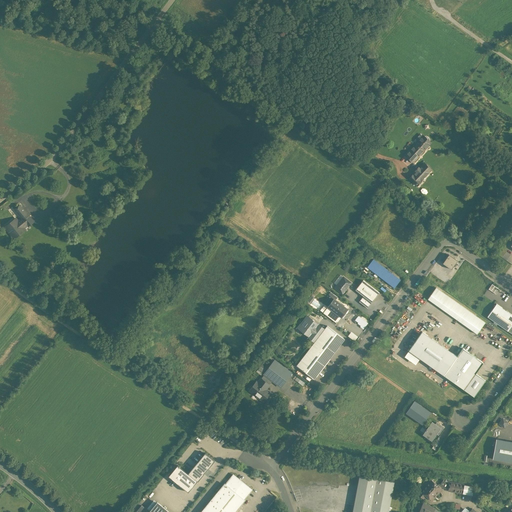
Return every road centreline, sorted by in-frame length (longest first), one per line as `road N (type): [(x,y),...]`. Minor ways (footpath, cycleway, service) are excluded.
road 1 (unclassified): [(269,468),(441,245),(454,243),(511,286)]
road 2 (unclassified): [(174,0),(57,154),(0,199)]
road 3 (unknown): [(511,364),(423,310),(399,352),(437,377)]
